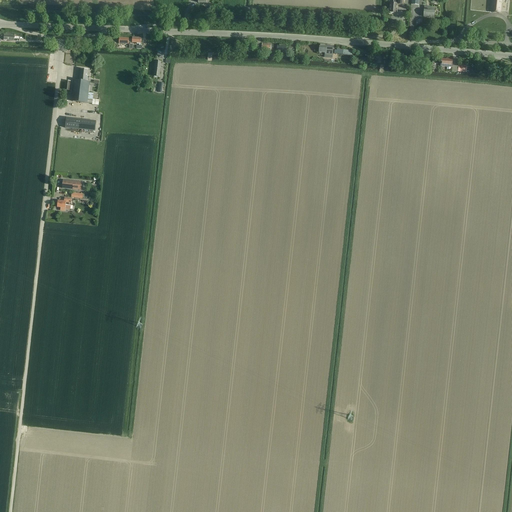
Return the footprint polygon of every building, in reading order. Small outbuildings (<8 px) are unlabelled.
[(393,0),(393,3),(390,3),(389,13),(390,13),(393,14),(393,13),(396,13),(397,4),(403,5),(403,0),(393,0)] [(501,0),(493,0),(492,12),(500,13),(501,0)] [(430,9),(425,9),(424,16),(431,17),(431,18),(435,18),(436,8),(431,7),(430,9)] [(133,38),(132,43),(137,43),(137,44),(139,44),(139,45),(140,45),(141,39),(141,38),(133,37),(133,38)] [(333,46),(320,45),(319,53),(325,53),(324,58),(332,58),(333,46)] [(287,51),(287,46),(277,46),(277,50),(282,51),(281,54),(285,55),(286,51),(287,51)] [(446,59),(441,59),(441,67),(452,68),(453,59),(446,58),(446,59)] [(92,105),(98,105),(99,100),(97,100),(97,94),(91,93),(88,93),(90,82),(87,81),(88,70),(81,69),(79,81),(75,80),(72,102),(92,104),(92,105)] [(96,122),(67,118),(65,128),(95,132),(96,122)] [(63,180),(62,189),(81,191),(82,182),(63,180)] [(71,199),(65,198),(64,202),(58,201),(57,207),(61,207),(61,210),(65,211),(66,205),(71,206),(71,199)]
